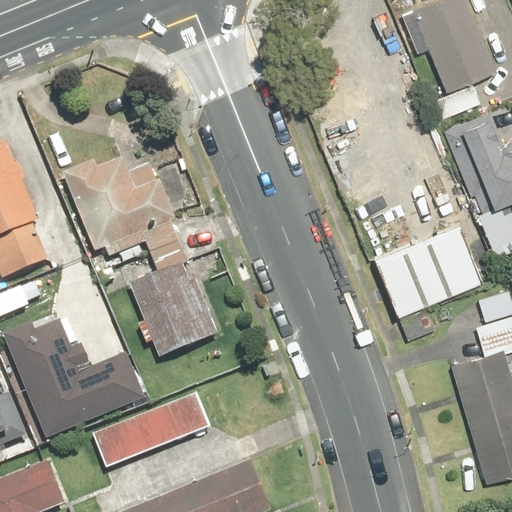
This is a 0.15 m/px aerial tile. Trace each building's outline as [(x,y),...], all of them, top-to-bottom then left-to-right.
[(414,53),(425,48),(444,92),(490,72),(458,0),(435,0),(398,16),(414,53)] [(478,104),(470,85),(431,101),(439,120),(478,104)] [(451,148),(461,144),(487,209),(505,202),(509,211),(511,210),(511,143),(502,147),(488,112),(444,130),(451,148)] [(35,223),(1,144),(0,144),(0,281),(44,263),(28,225),(35,223)] [(91,161),(57,175),(92,254),(101,250),(105,260),(140,245),(153,275),(125,287),(157,358),(215,333),(167,224),(180,218),(163,180),(154,184),(146,166),(126,175),(119,160),(95,170),(91,161)] [(459,224),(371,259),(405,343),(435,331),(424,305),(482,282),(459,224)] [(499,352),(511,348),(511,301),(508,289),(476,299),(483,324),(473,327),(482,357),(499,352)] [(53,316),(1,337),(44,441),(140,401),(122,357),(76,376),(71,362),(82,357),(78,346),(67,351),(53,316)] [(511,475),(511,395),(499,352),(482,357),(448,367),(483,484),(511,475)] [(0,447),(25,437),(8,395),(0,398),(0,447)] [(206,431),(193,396),(89,435),(103,471),(206,431)] [(262,511),(243,464),(121,511),(43,511),(58,506),(41,464),(0,480),(0,511),(262,511)]
